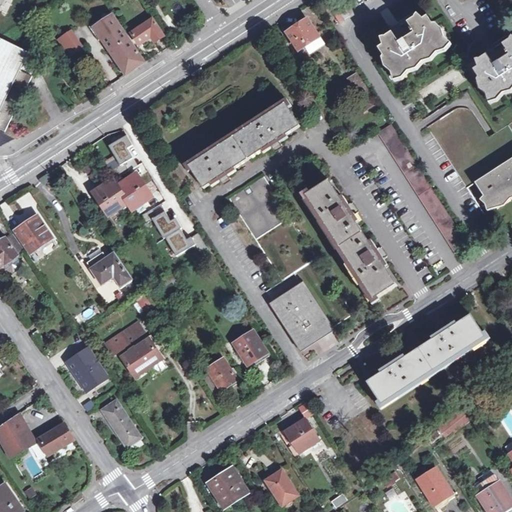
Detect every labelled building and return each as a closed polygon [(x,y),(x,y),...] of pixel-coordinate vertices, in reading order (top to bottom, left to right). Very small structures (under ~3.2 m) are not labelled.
[(385,75),(388,83),(396,80),(402,73),(410,71),(416,64),(425,62),(431,54),(440,52),(445,45),(439,40),(437,31),(430,26),(421,18),(417,21),(411,15),(409,19),(401,24),(408,35),(392,44),(386,35),(380,38),(374,39),(376,47),(373,50),(378,57),(376,60),(379,69),(385,75)] [(143,64),(112,17),(93,30),(124,76),(143,64)] [(287,32),(299,51),(306,46),(319,37),(308,20),(287,32)] [(150,45),(161,38),(151,22),(130,35),(138,47),(147,41),(150,45)] [(401,24),(386,35),(392,44),(408,35),(401,24)] [(66,47),(74,42),(68,34),(61,39),(66,47)] [(319,37),(306,46),(311,54),(324,45),(319,37)] [(481,97),(484,105),(492,103),(497,96),(506,94),(511,87),(511,86),(511,43),(506,38),(505,42),(497,46),(504,57),(488,67),(481,57),(475,61),(470,62),(472,70),(468,73),(473,80),(472,82),(474,91),(481,97)] [(13,47),(0,40),(0,130),(4,133),(31,78),(20,72),(28,55),(13,47)] [(27,41),(23,49),(31,53),(35,45),(27,41)] [(74,42),(66,47),(73,56),(81,51),(74,42)] [(497,46),(481,57),(488,67),(504,57),(497,46)] [(203,65),(192,73),(195,76),(205,69),(203,65)] [(377,108),(355,74),(349,78),(354,87),(348,90),(365,115),(377,108)] [(477,183),(493,208),(500,204),(498,201),(511,192),(511,122),(489,138),(460,96),(424,120),(468,188),(477,183)] [(191,170),(203,189),(216,180),(225,175),(267,147),(277,140),(300,126),(288,109),(292,106),(286,98),(182,164),(187,172),(191,170)] [(468,245),(392,125),(378,133),(455,253),(468,245)] [(108,174),(113,181),(128,172),(124,165),(132,160),(127,150),(132,147),(126,138),(108,148),(120,168),(108,174)] [(267,147),(270,151),(274,148),(280,145),(277,140),(267,147)] [(228,180),(225,175),(216,180),(219,185),(223,183),(228,180)] [(231,195),(255,239),(288,221),(264,177),(231,195)] [(118,188),(128,203),(131,208),(141,202),(142,204),(152,198),(139,178),(130,184),(128,181),(118,188)] [(118,188),(113,181),(106,185),(109,188),(97,196),(109,215),(128,203),(118,188)] [(299,193),(369,304),(398,286),(382,261),(376,251),(353,216),(347,206),(330,181),(299,193)] [(511,192),(498,201),(500,204),(511,195),(511,192)] [(355,208),(351,203),(347,206),(353,216),(358,213),(355,208)] [(181,229),(182,228),(176,219),(171,222),(165,212),(156,217),(152,209),(137,218),(142,226),(153,220),(164,239),(166,238),(181,229)] [(36,230),(43,225),(38,216),(31,221),(36,230)] [(30,253),(52,238),(43,225),(36,230),(31,221),(15,231),(30,253)] [(195,245),(200,254),(208,249),(199,233),(187,240),(181,229),(166,238),(176,257),(195,245)] [(13,235),(7,239),(18,256),(24,252),(13,235)] [(0,243),(0,268),(18,256),(7,239),(0,243)] [(41,247),(30,255),(36,264),(47,256),(41,247)] [(381,248),(376,251),(382,261),(387,258),(384,252),(381,248)] [(121,290),(133,282),(114,254),(107,259),(103,252),(88,262),(102,284),(110,279),(113,280),(121,290)] [(181,279),(176,271),(161,281),(165,287),(173,282),(174,284),(181,279)] [(285,330),(300,352),(335,329),(302,282),(268,304),(285,330)] [(144,293),(135,298),(145,314),(154,307),(147,297),(144,293)] [(149,295),(147,297),(154,307),(157,305),(149,295)] [(375,402),(381,410),(490,338),(484,330),(482,332),(471,315),(450,329),(440,335),(399,361),(390,368),(368,382),(377,399),(375,402)] [(138,323),(122,333),(125,338),(131,335),(138,346),(149,339),(138,323)] [(438,331),(440,335),(450,329),(447,325),(442,328),(438,331)] [(235,343),(251,368),(270,355),(254,331),(235,343)] [(41,349),(46,345),(37,332),(32,336),(41,349)] [(123,357),(136,377),(149,368),(162,359),(149,339),(138,346),(131,335),(125,338),(122,333),(106,344),(114,356),(119,352),(123,357)] [(68,363),(87,390),(108,377),(89,349),(68,363)] [(387,364),(390,368),(399,361),(397,358),(392,361),(387,364)] [(167,366),(162,359),(149,368),(153,375),(167,366)] [(208,369),(222,391),(238,381),(224,359),(208,369)] [(511,362),(498,372),(507,383),(511,378),(511,376),(510,373),(511,371),(511,362)] [(222,391),(208,369),(201,374),(215,395),(222,391)] [(488,382),(477,392),(482,397),(492,387),(488,382)] [(463,403),(465,406),(469,413),(474,409),(467,399),(463,403)] [(106,417),(127,448),(142,438),(117,400),(103,410),(107,416),(106,417)] [(469,413),(465,406),(439,428),(443,434),(453,428),(455,431),(472,418),(469,413)] [(19,417),(0,429),(0,437),(11,457),(35,443),(19,417)] [(298,451),(299,453),(319,440),(306,420),(286,432),(298,451)] [(39,442),(51,461),(78,444),(67,426),(39,442)] [(298,451),(286,432),(282,435),(294,454),(298,451)] [(418,479),(433,503),(452,491),(436,467),(418,479)] [(225,506),(247,491),(233,469),(210,484),(225,506)] [(394,469),(383,478),(389,486),(400,476),(394,469)] [(267,480),(283,506),(299,495),(282,470),(267,480)] [(499,511),(511,503),(511,500),(493,474),(481,482),(485,488),(477,494),(486,508),(489,511),(499,511)] [(5,486),(0,489),(0,511),(14,511),(20,508),(5,486)] [(454,494),(452,491),(433,503),(436,506),(454,494)] [(331,500),(324,505),(327,510),(335,506),(336,507),(346,500),(343,496),(333,503),(331,500)]
